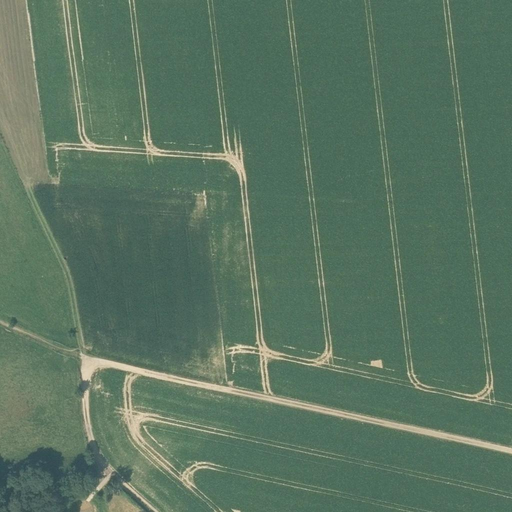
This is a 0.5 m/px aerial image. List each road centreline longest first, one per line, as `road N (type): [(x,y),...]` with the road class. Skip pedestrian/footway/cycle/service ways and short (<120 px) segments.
road 1 (track): [(511,452),(93,359)]
road 2 (track): [(93,359),(82,374),(85,412),(92,446),(109,472)]
